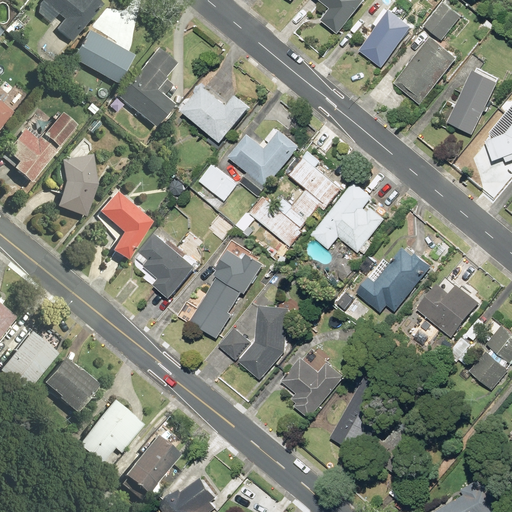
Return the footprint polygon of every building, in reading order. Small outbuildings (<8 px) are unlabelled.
[(41,0),(64,19),(56,28),(73,42),(105,5),(99,0),(41,0)] [(370,0),(327,0),(336,7),(326,20),(342,33),(370,0)] [(466,13),(451,0),(444,0),(426,21),(444,37),(466,13)] [(419,26),(396,8),(362,51),(386,69),(419,26)] [(495,30),(485,23),(476,35),(486,43),(495,30)] [(89,28),(73,59),(118,84),(135,54),(89,28)] [(465,58),(438,35),(398,82),(425,105),(465,58)] [(161,48),(119,98),(155,128),(175,104),(164,95),(173,84),(166,78),(179,62),(161,48)] [(478,134),(504,82),(479,69),(453,121),(478,134)] [(0,128),(30,94),(17,83),(7,95),(0,88),(0,128)] [(211,85),(190,110),(227,142),(258,106),(243,94),(235,105),(211,85)] [(15,167),(32,181),(79,125),(62,111),(39,138),(25,126),(6,149),(20,161),(15,167)] [(253,135),(234,156),(269,187),(305,146),(285,128),(268,148),(253,135)] [(511,132),(511,133),(490,140),(498,161),(509,158),(510,161),(511,160),(511,132)] [(270,195),(255,213),(293,247),(310,228),(307,225),(325,206),(329,210),(348,189),(321,165),(327,159),(315,150),(294,173),(312,188),(297,205),(289,198),(282,206),(270,195)] [(62,159),(66,181),(57,204),(86,215),(98,184),(92,154),(62,159)] [(213,161),(199,179),(227,200),(240,181),(213,161)] [(177,180),(176,180),(175,180),(174,181),(172,182),(171,183),(171,184),(170,185),(170,186),(169,188),(170,189),(170,190),(170,191),(171,192),(172,193),(173,194),(174,195),(176,195),(177,195),(178,195),(180,195),(181,194),(182,194),(183,193),(184,192),(184,191),(185,189),(185,188),(185,187),(184,185),(184,184),(183,183),(182,182),(181,181),(180,181),(179,180),(177,180)] [(361,180),(314,234),(333,250),(344,237),(361,253),(392,218),(378,206),(375,211),(370,207),(379,196),(361,180)] [(130,259),(152,221),(116,190),(99,210),(123,231),(112,249),(130,259)] [(202,265),(161,230),(144,250),(155,259),(149,265),(164,278),(159,284),(175,297),(202,265)] [(375,276),(361,291),(385,312),(392,305),(399,311),(440,265),(424,251),(420,255),(410,246),(380,280),(375,276)] [(241,259),(227,250),(212,273),(217,277),(189,323),(216,340),(231,315),(228,313),(241,292),(244,295),(263,265),(244,253),(241,259)] [(444,281),(421,308),(456,337),(486,302),(464,283),(456,292),(444,281)] [(355,300),(348,293),(338,303),(346,310),(355,300)] [(0,335),(16,316),(0,302),(0,335)] [(265,379),(288,351),(293,308),(265,305),(260,341),(243,360),(265,379)] [(511,326),(507,322),(490,342),(511,360),(511,326)] [(253,343),(236,327),(219,345),(236,361),(253,343)] [(59,353),(31,330),(0,366),(0,370),(26,392),(59,353)] [(465,336),(450,355),(459,362),(460,360),(466,364),(472,355),(465,350),(472,341),(465,336)] [(511,369),(490,350),(473,371),(496,390),(511,371),(511,369)] [(66,355),(44,381),(79,410),(101,384),(66,355)] [(324,372),(305,356),(285,379),(301,393),(297,397),(301,402),(299,404),(313,417),(349,376),(333,362),(324,372)] [(367,380),(335,436),(365,453),(397,396),(367,380)] [(115,398),(77,442),(102,464),(116,448),(122,454),(147,425),(115,398)] [(440,435),(416,412),(376,453),(400,476),(440,435)] [(182,453),(158,433),(125,474),(149,494),(182,453)] [(434,511),(496,511),(507,506),(488,474),(465,487),(468,492),(434,511)] [(184,488),(166,502),(173,511),(215,511),(220,508),(215,501),(222,495),(207,475),(186,491),(184,488)]
